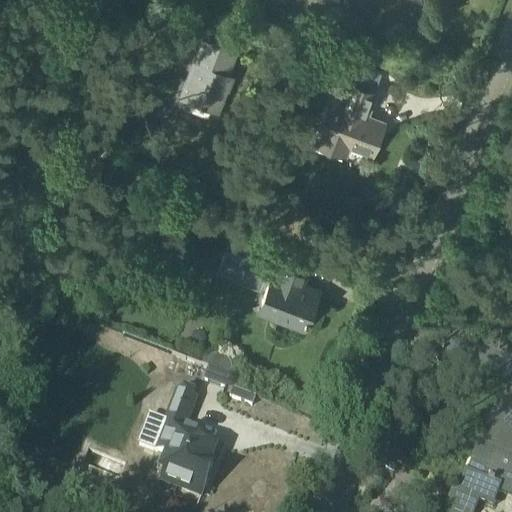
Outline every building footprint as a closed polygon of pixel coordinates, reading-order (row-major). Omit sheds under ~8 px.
[(402,34),(407,19),(390,13),(384,27),(402,34)] [(202,36),(179,97),(219,112),(228,90),(229,90),(235,75),(230,73),(239,51),(202,36)] [(298,64),(296,69),(329,82),(331,76),(339,54),(307,42),(298,64)] [(319,138),(316,144),(332,150),(347,156),(350,146),(372,155),(378,139),(384,123),(373,119),(368,117),(376,94),(356,87),(351,85),(341,80),(332,103),(320,134),(319,138)] [(125,145),(145,153),(156,124),(135,116),(125,145)] [(231,235),(222,258),(265,274),(272,277),(262,303),(275,308),(271,317),(305,330),(320,292),(302,285),(311,262),(311,260),(287,251),(286,252),(275,248),(273,251),(231,235)] [(207,369),(202,382),(224,391),(230,376),(231,375),(231,372),(231,369),(230,367),(229,364),(227,362),(224,360),(217,358),(215,357),(213,357),(210,357),(208,358),(205,360),(203,363),(202,364),(202,365),(202,366),(202,367),(203,368),(207,369)] [(186,425),(197,397),(178,390),(167,418),(164,425),(171,428),(160,455),(169,459),(160,481),(177,488),(180,481),(204,491),(212,471),(210,470),(217,453),(197,444),(199,438),(184,432),(186,426),(186,425)] [(478,445),(471,463),(474,464),(482,467),(482,468),(501,475),(511,479),(511,390),(511,394),(507,392),(499,413),(498,414),(494,425),(485,448),(478,445)] [(251,408),(254,400),(231,391),(228,399),(251,408)] [(454,506),(451,511),(474,511),(477,504),(492,510),(498,495),(511,500),(511,479),(501,475),(482,468),(482,467),(474,464),(471,463),(466,474),(462,472),(454,494),(454,495),(458,496),(454,506)]
